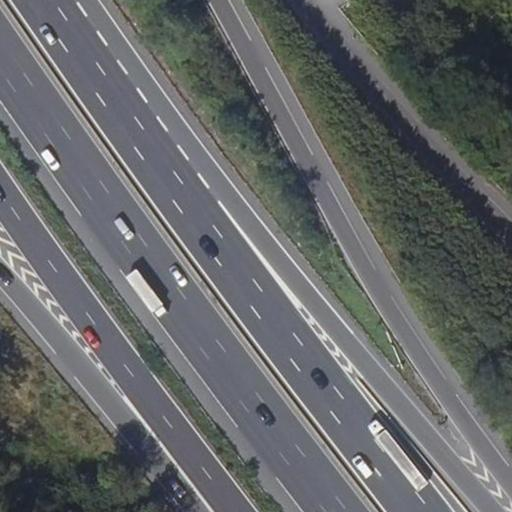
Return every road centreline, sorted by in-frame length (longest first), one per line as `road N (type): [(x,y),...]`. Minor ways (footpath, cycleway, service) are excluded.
road 1 (motorway): [(0,42),(346,511)]
road 2 (motorway): [(511,486),(406,327),(219,0)]
road 3 (motorway): [(490,511),(197,203)]
road 4 (motorway): [(425,511),(197,203)]
road 5 (motorway): [(0,208),(207,501)]
road 6 (motorway): [(0,270),(133,432),(207,501)]
road 7 (primary): [(511,231),(304,0)]
road 8 (motorway): [(197,203),(59,0)]
